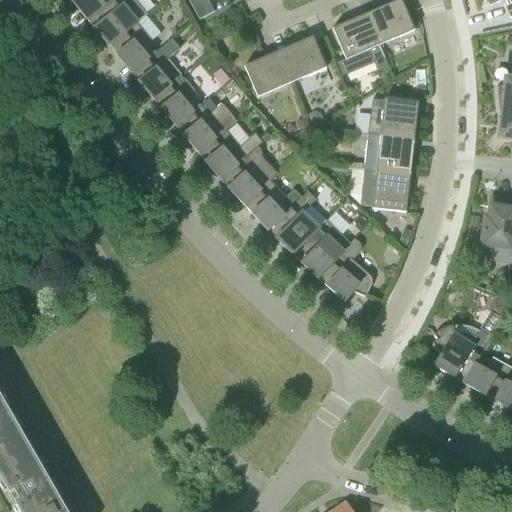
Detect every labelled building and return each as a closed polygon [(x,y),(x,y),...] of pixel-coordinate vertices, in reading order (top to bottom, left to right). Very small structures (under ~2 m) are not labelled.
[(110,0),(70,0),(87,20),(110,0)] [(138,25),(137,23),(146,16),(132,0),(110,0),(87,20),(110,48),(138,25)] [(208,3),(213,1),(214,0),(187,0),(199,20),(213,12),(208,3)] [(368,15),(381,46),(415,32),(401,0),(368,15)] [(511,0),(487,0),(491,7),(504,0),(508,6),(505,8),(511,19),(511,18),(511,0)] [(346,61),(381,46),(368,15),(333,30),(346,61)] [(131,73),(156,53),(149,44),(152,42),(138,25),(110,48),(131,73)] [(278,53),(291,84),(326,69),(313,38),(278,53)] [(155,102),(182,78),(167,60),(164,62),(156,53),(131,73),(155,102)] [(258,98),(291,84),(278,53),(244,67),(258,98)] [(177,129),(201,107),(194,98),(197,95),(182,78),(155,102),(177,129)] [(511,79),(506,79),(505,88),(499,88),(499,87),(497,87),(499,110),(503,110),(499,139),(511,140),(511,79)] [(368,138),(414,144),(419,103),(385,100),(385,102),(373,100),(368,138)] [(199,156),(227,131),(212,113),(209,116),(201,107),(177,129),(199,156)] [(221,181),(258,148),(262,144),(255,136),(240,148),(227,131),(199,156),(221,181)] [(364,176),(410,182),(414,144),(368,138),(364,176)] [(272,183),(271,182),(278,176),(262,159),(262,152),(258,148),(221,181),(245,207),(272,183)] [(410,182),(364,176),(361,206),(373,208),(372,210),(406,214),(410,182)] [(268,232),(291,209),(284,201),(287,199),(272,183),(245,207),(268,232)] [(293,256),(319,230),(302,214),(314,201),(307,194),(291,209),(268,232),(293,256)] [(480,259),(511,263),(511,210),(507,210),(508,202),(492,200),(489,219),(485,218),(480,259)] [(293,256),(318,280),(350,245),(326,223),(319,230),(293,256)] [(350,245),(318,280),(345,303),(354,293),(366,298),(372,286),(372,283),(372,280),(370,277),(353,262),(361,253),(361,251),(362,250),(362,248),(362,247),(361,245),(354,239),(350,245)] [(463,385),(481,358),(471,352),(474,349),(452,335),(449,334),(446,335),(443,336),(433,345),(442,355),(434,367),(463,385)] [(463,385),(494,402),(511,372),(511,370),(492,359),(490,363),(481,358),(463,385)] [(511,372),(494,402),(511,411),(511,372)] [(0,459),(28,444),(0,395),(0,459)] [(0,478),(19,511),(59,511),(65,509),(28,444),(0,459),(0,478)]
